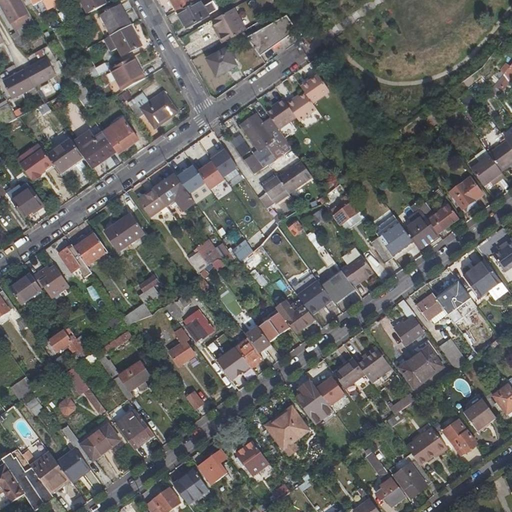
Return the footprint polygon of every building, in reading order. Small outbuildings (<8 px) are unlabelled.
[(34,27),(18,0),(0,0),(0,3),(18,36),(34,27)] [(47,9),(59,3),(57,0),(30,0),(34,7),(43,2),(47,9)] [(80,0),(88,14),(107,4),(105,0),(80,0)] [(171,0),(177,11),(197,0),(171,0)] [(204,6),(200,0),(197,0),(177,11),(186,28),(217,11),(212,1),(204,6)] [(111,36),(131,26),(120,5),(100,16),(111,36)] [(243,32),(247,30),(235,8),(212,21),(223,43),(243,32)] [(64,24),(70,21),(65,11),(59,14),(64,24)] [(247,37),(260,56),(297,30),(286,15),(247,37)] [(111,36),(110,36),(122,58),(143,47),(131,26),(111,36)] [(36,33),(34,28),(27,33),(29,37),(36,33)] [(238,64),(228,47),(206,59),(215,76),(238,64)] [(4,83),(13,99),(56,75),(47,58),(32,67),(34,70),(21,77),(19,74),(4,83)] [(111,70),(124,93),(145,79),(134,58),(111,70)] [(100,75),(109,70),(106,64),(97,68),(100,75)] [(32,67),(19,74),(21,77),(34,70),(32,67)] [(317,75),(300,88),(305,94),(312,104),(329,92),(317,75)] [(158,86),(149,91),(153,97),(161,92),(158,86)] [(164,92),(143,108),(157,127),(178,112),(164,92)] [(296,118),(299,121),(315,109),(312,104),(305,94),(294,101),(293,99),(286,104),(296,118)] [(272,119),(279,130),(296,118),(286,104),(283,100),(276,105),(278,107),(268,113),(272,119)] [(0,128),(17,120),(9,105),(0,110),(0,128)] [(267,146),(277,160),(293,149),(279,130),(272,119),(264,125),(257,115),(241,126),(259,151),(267,146)] [(124,119),(103,134),(104,134),(116,152),(118,154),(139,141),(124,119)] [(116,152),(104,134),(88,145),(83,138),(74,144),(84,158),(91,169),(101,163),(100,161),(107,156),(108,157),(116,152)] [(456,134),(449,139),(454,146),(461,141),(456,134)] [(74,144),(72,141),(48,158),(54,165),(55,167),(60,175),(69,169),(68,166),(74,162),(76,164),(84,158),(74,144)] [(511,164),(511,149),(506,141),(488,155),(489,156),(501,173),(511,164)] [(267,146),(259,151),(245,162),(255,176),(277,160),(267,146)] [(43,150),(21,165),(33,182),(40,177),(40,175),(54,165),(48,158),(43,150)] [(488,155),(484,150),(474,157),(479,164),(489,156),(488,155)] [(226,151),(211,161),(212,162),(223,179),(238,168),(226,151)] [(479,164),(471,169),(483,187),(494,179),(497,182),(504,177),(501,173),(489,156),(479,164)] [(212,162),(197,173),(205,184),(210,191),(224,180),(223,179),(212,162)] [(302,162),(278,179),(289,194),(312,177),(302,162)] [(194,168),(179,179),(190,195),(205,184),(197,173),(194,168)] [(179,179),(176,176),(156,190),(168,206),(176,200),(184,211),(196,204),(190,195),(179,179)] [(278,179),(277,177),(262,187),(274,204),(289,194),(278,179)] [(482,195),(470,178),(450,193),(463,210),(482,195)] [(9,198),(24,219),(42,206),(31,190),(17,199),(13,195),(9,198)] [(167,206),(156,190),(140,201),(151,217),(167,206)] [(337,208),(329,212),(340,226),(346,222),(347,224),(351,222),(349,219),(359,212),(353,202),(349,205),(347,203),(338,210),(337,208)] [(425,203),(419,207),(432,225),(438,233),(444,229),(459,218),(449,205),(447,206),(435,216),(425,203)] [(340,226),(344,232),(364,217),(362,215),(359,212),(349,219),(351,222),(347,224),(346,222),(340,226)] [(131,215),(105,233),(119,253),(144,235),(131,215)] [(411,238),(399,222),(379,237),(392,255),(400,250),(401,252),(414,243),(411,238)] [(438,233),(432,225),(427,228),(428,231),(424,234),(421,230),(411,238),(414,243),(419,250),(440,235),(438,233)] [(319,251),(324,247),(313,231),(308,235),(319,251)] [(85,264),(87,267),(108,252),(95,234),(74,249),(85,264)] [(386,263),(393,257),(392,255),(379,237),(371,243),(386,263)] [(211,240),(197,249),(209,266),(220,259),(236,261),(224,244),(217,248),(211,240)] [(506,274),(511,269),(511,240),(506,245),(507,247),(494,257),(506,274)] [(237,253),(242,261),(256,253),(250,244),(237,253)] [(74,249),(72,246),(59,254),(73,273),(85,264),(74,249)] [(361,256),(340,270),(342,272),(353,286),(358,282),(359,283),(373,272),(361,256)] [(496,298),(507,290),(486,261),(464,276),(479,297),(490,289),(496,298)] [(69,285),(56,267),(51,271),(48,268),(42,272),(45,276),(40,279),(52,297),(69,285)] [(342,272),(322,286),(325,290),(333,302),(334,303),(354,288),(353,286),(342,272)] [(42,291),(31,275),(10,290),(22,306),(42,291)] [(139,287),(144,293),(153,287),(158,283),(154,277),(139,287)] [(322,286),(317,281),(311,285),(318,294),(320,294),(325,290),(322,286)] [(444,309),(448,314),(470,298),(460,283),(446,293),(446,292),(436,299),(444,309)] [(89,288),(95,300),(101,296),(94,285),(89,288)] [(139,297),(148,310),(163,300),(153,287),(144,293),(139,297)] [(325,290),(320,294),(322,297),(328,305),(333,302),(325,290)] [(15,307),(4,291),(0,294),(0,297),(9,311),(15,307)] [(304,292),(298,297),(305,306),(311,302),(304,292)] [(428,321),(444,309),(436,299),(434,295),(418,307),(428,321)] [(9,311),(0,297),(0,318),(10,312),(9,311)] [(328,305),(322,297),(308,308),(315,318),(330,307),(328,305)] [(278,312),(285,322),(288,320),(297,332),(304,326),(306,328),(315,321),(304,306),(294,313),(286,302),(276,309),(278,312)] [(192,304),(186,309),(188,311),(184,314),(188,319),(198,312),(192,304)] [(414,319),(416,317),(406,304),(401,308),(410,321),(405,325),(403,323),(395,329),(408,346),(425,334),(414,319)] [(174,308),(169,312),(174,318),(179,315),(174,308)] [(278,312),(258,327),(270,342),(290,327),(285,322),(278,312)] [(212,330),(201,315),(191,322),(202,337),(212,330)] [(246,335),(248,339),(259,353),(271,345),(270,342),(258,327),(258,326),(246,335)] [(81,347),(68,328),(48,343),(56,354),(61,350),(68,345),(69,347),(74,354),(82,348),(81,347)] [(185,335),(186,334),(182,329),(175,334),(179,339),(185,335)] [(108,354),(115,349),(127,340),(123,334),(100,351),(104,357),(108,354)] [(185,335),(179,339),(182,344),(185,342),(189,339),(185,335)] [(240,353),(251,368),(263,359),(259,353),(248,339),(236,348),(240,353)] [(456,371),(460,368),(467,363),(450,341),(439,349),(456,371)] [(185,342),(182,344),(169,353),(179,366),(194,355),(185,342)] [(71,355),(76,362),(87,355),(81,347),(82,348),(74,354),(71,355)] [(119,353),(115,349),(108,354),(111,359),(119,353)] [(363,359),(364,361),(379,351),(377,349),(363,359)] [(430,362),(435,358),(429,349),(423,353),(430,362)] [(358,366),(366,376),(368,379),(389,364),(379,351),(364,361),(358,366)] [(94,353),(85,359),(91,368),(100,362),(94,353)] [(244,372),(251,368),(240,353),(222,366),(231,379),(238,374),(240,377),(244,374),(244,372)] [(443,368),(435,358),(430,362),(423,353),(401,369),(414,388),(443,368)] [(60,372),(61,374),(69,369),(61,357),(53,362),(60,372)] [(55,375),(60,372),(53,362),(50,358),(46,361),(55,375)] [(354,360),(334,375),(346,391),(366,376),(358,366),(354,360)] [(114,380),(128,399),(133,396),(130,392),(138,386),(145,381),(150,378),(139,362),(114,380)] [(389,364),(368,379),(371,383),(391,368),(389,364)] [(36,390),(27,377),(11,389),(20,401),(34,392),(36,390)] [(349,400),(333,378),(324,385),(322,383),(316,388),(334,412),(349,400)] [(148,386),(145,381),(138,386),(141,391),(148,386)] [(509,385),(506,381),(500,385),(503,389),(509,385)] [(316,388),(311,382),(299,391),(302,395),(296,400),(319,430),(337,416),(334,412),(316,388)] [(507,415),(511,411),(511,388),(509,385),(503,389),(493,397),(507,415)] [(105,410),(89,389),(84,393),(99,414),(105,410)] [(186,398),(195,410),(203,404),(194,392),(186,398)] [(395,416),(399,413),(403,410),(414,402),(415,401),(411,396),(391,411),(395,416)] [(70,418),(80,407),(68,397),(59,407),(70,418)] [(497,418),(483,400),(464,414),(478,432),(497,418)] [(29,407),(26,403),(20,408),(25,416),(29,412),(26,409),(29,407)] [(43,409),(39,403),(30,410),(34,415),(43,409)] [(135,409),(115,424),(133,449),(153,434),(135,409)] [(296,427),(302,422),(293,409),(287,414),(296,427)] [(395,416),(390,419),(395,426),(404,419),(399,413),(395,416)] [(310,432),(302,422),(296,427),(287,414),(282,417),(284,421),(270,431),(284,451),(295,442),(310,432)] [(463,456),(479,445),(464,424),(461,420),(445,432),(449,438),(463,456)] [(365,435),(374,429),(369,421),(360,427),(365,435)] [(108,425),(81,445),(92,461),(120,441),(108,425)] [(67,427),(62,430),(75,449),(87,465),(92,461),(81,445),(67,427)] [(433,429),(423,436),(438,457),(448,450),(433,429)] [(462,457),(463,456),(449,438),(445,432),(444,433),(462,457)] [(423,436),(407,448),(416,460),(421,467),(434,457),(436,459),(438,457),(423,436)] [(301,450),(295,442),(284,451),(291,457),(301,450)] [(269,464),(254,444),(238,455),(253,476),(269,464)] [(0,502),(38,477),(30,466),(18,449),(1,460),(4,465),(0,467),(0,502)] [(87,465),(75,449),(57,463),(69,479),(72,483),(84,474),(82,471),(88,466),(87,465)] [(57,463),(49,452),(30,466),(38,477),(50,494),(69,479),(57,463)] [(227,460),(221,452),(198,468),(206,479),(215,472),(213,470),(227,460)] [(377,476),(385,472),(377,453),(369,456),(377,476)] [(427,485),(432,482),(421,467),(416,460),(411,464),(410,462),(393,475),(411,500),(428,487),(427,485)] [(194,471),(174,487),(187,505),(208,490),(194,471)] [(0,502),(4,509),(5,510),(23,496),(34,511),(35,511),(54,499),(50,494),(38,477),(0,502)] [(404,495),(392,478),(382,485),(382,488),(384,489),(379,492),(379,494),(383,499),(384,498),(390,506),(404,495)] [(285,484),(275,493),(282,501),(292,492),(285,484)] [(170,511),(181,504),(170,489),(147,506),(150,511),(170,511)] [(76,510),(87,503),(83,496),(72,503),(76,510)] [(378,511),(369,499),(353,511),(354,511),(378,511)]
